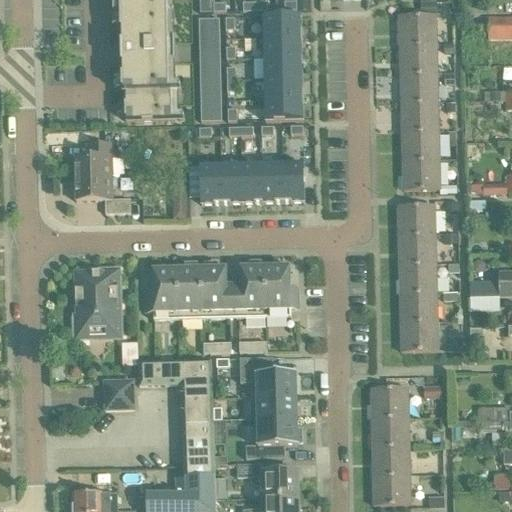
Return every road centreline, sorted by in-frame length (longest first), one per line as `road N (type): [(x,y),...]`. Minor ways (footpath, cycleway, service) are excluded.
road 1 (residential): [(26,242),(333,237)]
road 2 (residential): [(339,511),(333,237)]
road 3 (residential): [(31,511),(26,242)]
road 4 (residential): [(333,237),(362,224),(355,16)]
road 5 (residential): [(26,242),(21,73)]
